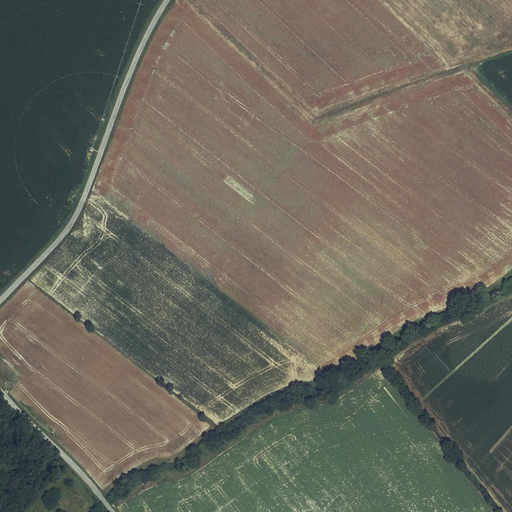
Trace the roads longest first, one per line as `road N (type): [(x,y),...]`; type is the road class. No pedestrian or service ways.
road 1 (unclassified): [(0,298),(78,207),(131,64),(166,0)]
road 2 (unclassified): [(0,385),(112,511)]
